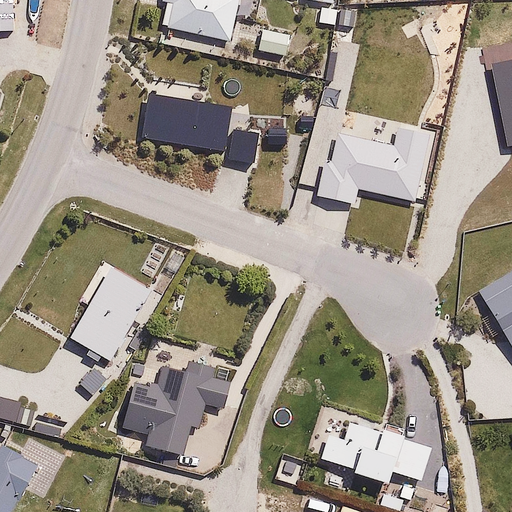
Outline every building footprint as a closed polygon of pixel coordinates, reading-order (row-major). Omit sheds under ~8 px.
[(244,0),(167,0),(167,2),(178,4),(177,8),(172,30),(235,44),(244,0)] [(511,65),(496,69),(509,132),(511,147),(511,65)] [(236,109),(153,96),(146,141),(230,154),(236,109)] [(339,133),(324,197),(358,204),(361,190),(420,203),(435,136),(400,128),(396,146),(339,133)] [(156,294),(116,270),(74,340),(114,364),(156,294)] [(511,278),(481,297),(511,347),(511,278)] [(218,371),(193,364),(190,375),(166,369),(160,390),(137,383),(123,431),(151,438),(148,449),(192,461),(207,406),(228,412),(235,385),(216,380),(218,371)] [(103,379),(90,369),(66,399),(79,409),(103,379)] [(36,410),(0,401),(0,419),(32,427),(36,410)] [(333,435),(325,463),(397,484),(400,475),(425,483),(436,447),(353,422),(348,439),(333,435)] [(17,511),(41,466),(5,447),(0,456),(0,511),(17,511)]
